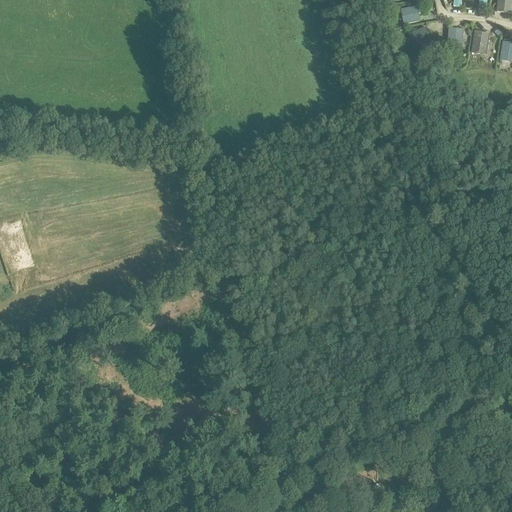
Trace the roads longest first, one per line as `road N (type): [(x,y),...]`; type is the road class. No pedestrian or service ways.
road 1 (track): [(511,416),(456,401),(137,511)]
road 2 (track): [(447,16),(441,57),(426,65),(422,84),(457,197)]
